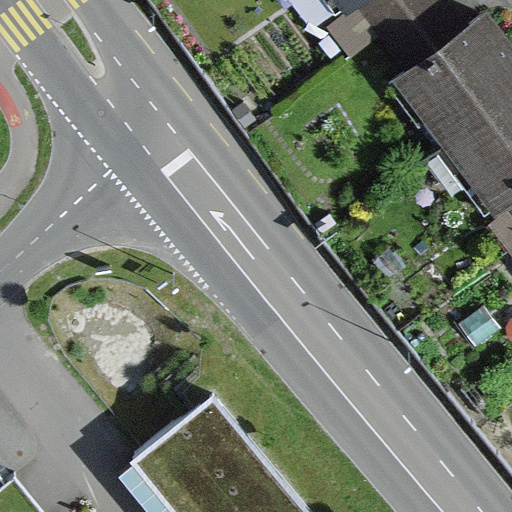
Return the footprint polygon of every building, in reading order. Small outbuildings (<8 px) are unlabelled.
[(340,0),(352,15),(363,7),(371,0),(340,0)] [(459,0),(371,0),(363,7),(410,71),(475,22),(459,0)] [(475,22),(410,71),(399,78),(505,220),(511,215),(511,31),(495,8),(475,22)] [(304,511),(209,395),(140,450),(190,511),(304,511)] [(30,511),(0,468),(0,511),(30,511)]
